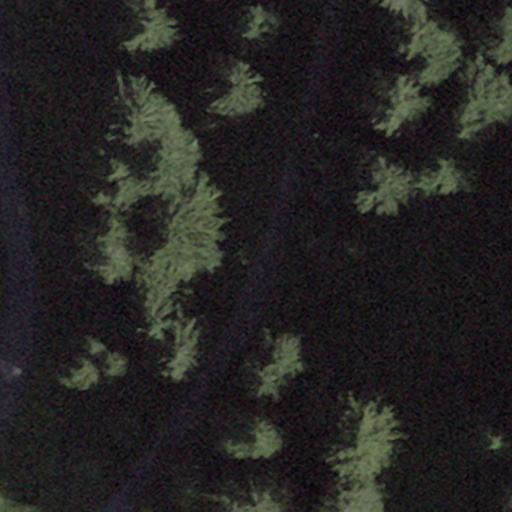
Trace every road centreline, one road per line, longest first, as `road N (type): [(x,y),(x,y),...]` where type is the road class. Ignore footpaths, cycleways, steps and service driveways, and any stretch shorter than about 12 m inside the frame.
road 1 (unclassified): [(331,0),(266,240),(178,423),(124,511)]
road 2 (unclassified): [(0,362),(22,297),(0,145)]
